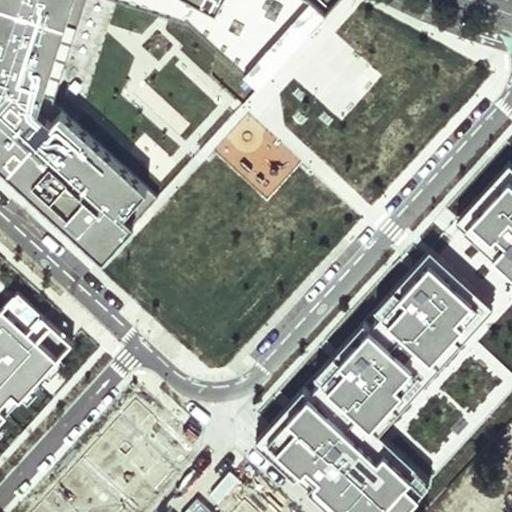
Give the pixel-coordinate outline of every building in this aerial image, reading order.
[(0,0),(0,160),(104,255),(158,195),(53,99),(84,0),(124,0),(189,21),(259,85),(338,0),(0,0)] [(356,43),(335,65),(353,82),(374,60),(356,43)] [(451,210),(473,230),(488,213),(473,200),(498,171),(506,177),(511,169),(511,167),(497,155),(451,210)] [(511,169),(506,177),(498,171),(473,200),(488,213),(473,230),(511,267),(511,169)] [(486,296),(430,246),(256,438),(336,511),(399,511),(426,484),(365,429),(486,296)] [(0,511),(0,420),(7,412),(0,405),(13,391),(21,397),(37,380),(45,371),(59,356),(62,353),(74,340),(18,289),(0,308),(0,511)] [(494,304),(486,296),(365,429),(426,484),(433,477),(380,429),(494,304)] [(62,353),(45,371),(53,377),(69,359),(62,353)] [(37,380),(21,397),(28,404),(44,387),(37,380)] [(0,405),(7,412),(21,397),(13,391),(0,405)] [(511,477),(505,486),(493,476),(473,500),(487,511),(505,511),(511,504),(511,477)]
